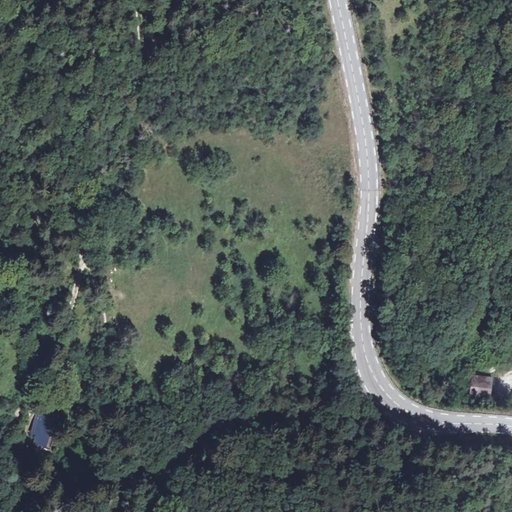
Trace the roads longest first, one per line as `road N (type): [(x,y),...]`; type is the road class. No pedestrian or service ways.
road 1 (secondary): [(337,0),(367,167),(361,315),(371,372),(409,412),(511,428)]
road 2 (track): [(207,511),(153,489),(98,417),(104,322),(80,270)]
road 3 (track): [(135,0),(141,55),(110,124),(80,270)]
road 4 (track): [(0,447),(64,327),(80,270)]
